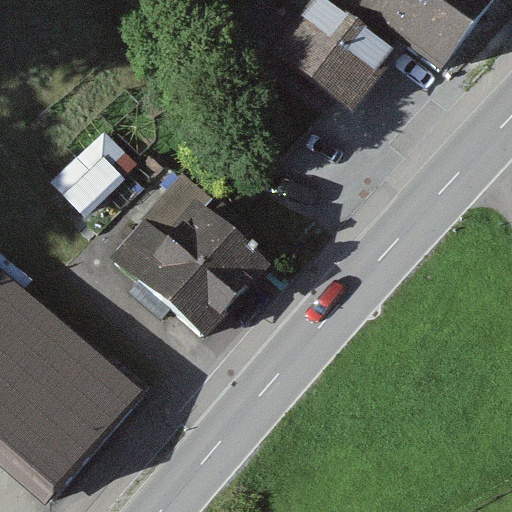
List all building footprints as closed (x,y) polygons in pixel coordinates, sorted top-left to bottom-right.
[(502,0),(382,0),(367,22),(445,79),(502,0)] [(393,66),(319,14),(280,70),(353,122),(393,66)] [(60,161),(90,193),(136,150),(106,118),(60,161)] [(196,338),(257,269),(246,260),(250,255),(245,251),(241,257),(194,215),(163,249),(140,229),(139,228),(112,258),(136,279),(125,292),(155,319),(163,310),(196,338)] [(135,398),(19,299),(0,282),(0,456),(49,499),(135,398)]
